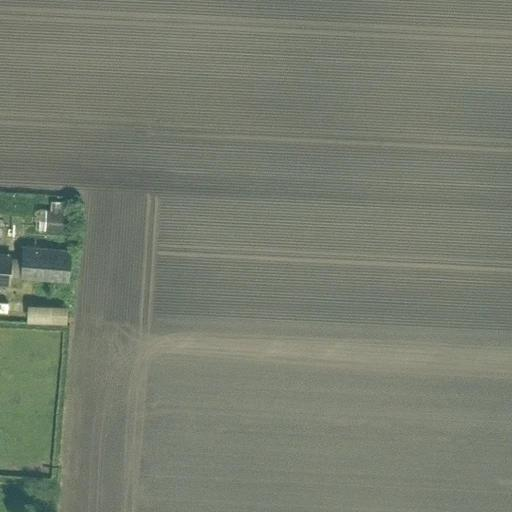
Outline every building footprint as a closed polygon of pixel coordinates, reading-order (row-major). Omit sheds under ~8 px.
[(51,200),(50,211),(55,211),(59,212),(60,201),(51,200)] [(46,211),(44,230),(69,232),(70,212),(59,212),(55,211),(46,211)] [(69,282),(71,249),(22,246),(20,278),(69,282)] [(0,284),(7,285),(9,255),(0,254),(0,284)] [(29,302),(29,315),(73,315),(73,302),(29,302)]
